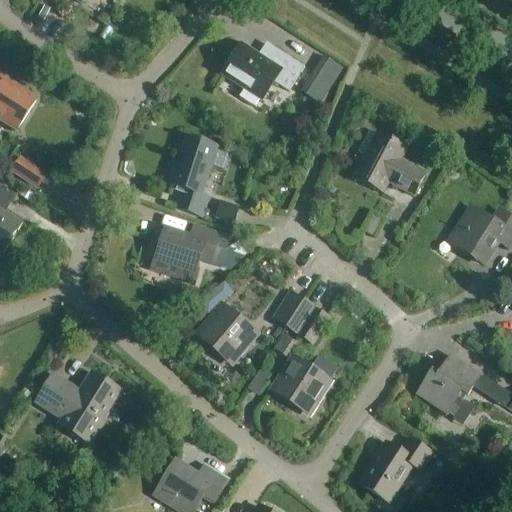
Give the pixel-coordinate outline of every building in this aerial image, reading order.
[(242,49),(224,78),(245,92),(239,100),(253,110),(259,101),(271,83),(289,95),(304,71),(272,50),(264,63),(242,49)] [(313,75),(301,93),(320,106),(332,87),(313,75)] [(0,121),(14,130),(34,100),(0,77),(0,121)] [(376,136),(369,133),(358,154),(364,158),(352,180),(383,197),(388,186),(413,200),(426,177),(401,163),(407,152),(376,136)] [(221,172),(227,156),(216,152),(217,149),(186,139),(170,187),(186,192),(180,212),(202,219),(209,199),(201,197),(210,169),(221,172)] [(38,192),(48,177),(21,159),(11,174),(38,192)] [(6,214),(0,210),(0,204),(6,195),(0,190),(0,253),(4,256),(23,225),(6,214)] [(236,228),(241,213),(220,206),(214,226),(224,229),(225,225),(236,228)] [(492,224),(471,211),(449,245),(482,266),(496,244),(507,251),(511,243),(511,222),(498,214),(492,224)] [(339,241),(350,221),(334,213),(323,233),(339,241)] [(211,264),(220,238),(195,230),(191,242),(164,233),(152,270),(192,283),(200,260),(211,264)] [(273,321),(286,330),(304,302),(292,293),(273,321)] [(304,302),(286,330),(313,349),(332,321),(304,302)] [(232,365),(256,337),(223,309),(199,337),(232,365)] [(287,361),(297,345),(285,337),(274,352),(287,361)] [(511,399),(450,358),(437,378),(431,374),(417,396),(447,416),(461,394),(468,398),(474,389),(505,410),(511,399)] [(309,416),(329,385),(292,362),(273,393),(309,416)] [(121,394),(91,375),(79,394),(53,378),(36,404),(63,421),(60,424),(93,444),(107,422),(102,419),(109,408),(112,409),(121,394)] [(7,396),(0,407),(0,413),(45,442),(55,426),(7,396)] [(0,463),(11,446),(0,439),(0,463)] [(433,456),(409,441),(401,454),(386,445),(358,487),(388,506),(413,469),(421,474),(433,456)] [(198,479),(175,464),(154,497),(177,511),(194,511),(203,498),(214,505),(228,483),(205,468),(198,479)] [(54,500),(59,491),(38,477),(33,486),(54,500)]
